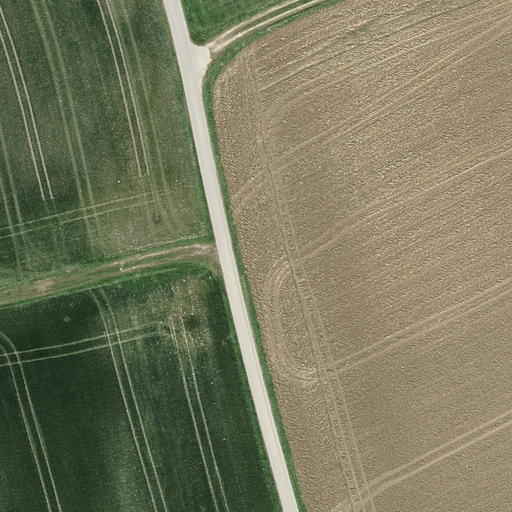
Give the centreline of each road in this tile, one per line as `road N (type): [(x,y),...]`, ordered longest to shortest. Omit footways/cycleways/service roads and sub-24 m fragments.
road 1 (track): [(288,511),(218,236),(196,134),(195,78),(172,0)]
road 2 (track): [(0,301),(85,284),(218,236)]
road 3 (track): [(307,0),(245,32),(195,78)]
